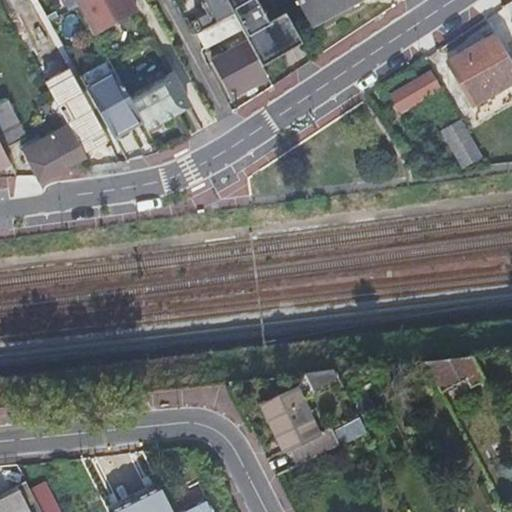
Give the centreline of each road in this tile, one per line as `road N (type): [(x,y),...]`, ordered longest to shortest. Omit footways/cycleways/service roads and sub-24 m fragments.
road 1 (residential): [(0,443),(190,423),(216,431),(238,452),(268,511)]
road 2 (residential): [(238,144),(453,0)]
road 3 (residential): [(238,144),(159,0)]
road 4 (residential): [(110,194),(183,178),(238,144)]
